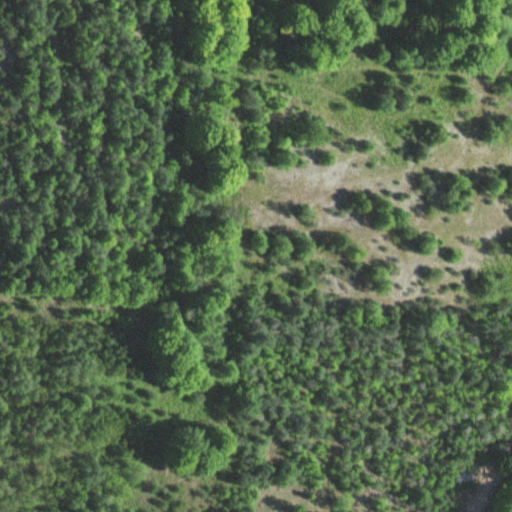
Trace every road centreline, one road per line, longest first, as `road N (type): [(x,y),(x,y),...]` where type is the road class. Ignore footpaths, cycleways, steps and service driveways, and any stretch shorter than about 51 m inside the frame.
road 1 (track): [(195,313),(233,290),(221,202),(233,62),(228,0)]
road 2 (track): [(0,304),(195,313)]
